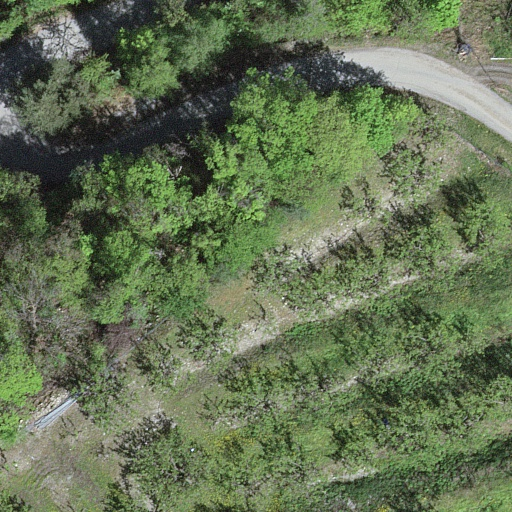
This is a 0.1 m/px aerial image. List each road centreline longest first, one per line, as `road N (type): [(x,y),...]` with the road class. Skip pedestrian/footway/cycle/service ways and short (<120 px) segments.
road 1 (unclassified): [(0,160),(362,76),(418,78),(511,130)]
road 2 (unclassified): [(167,0),(73,41),(0,99)]
